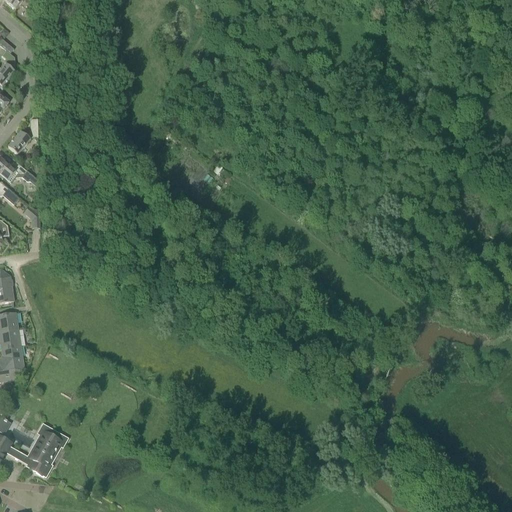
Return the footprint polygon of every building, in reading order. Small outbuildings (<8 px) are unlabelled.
[(23,2),(20,0),(1,0),(15,11),(23,2)] [(5,66),(0,72),(0,87),(2,89),(15,74),(11,70),(15,66),(14,62),(14,59),(10,56),(14,51),(2,41),(0,43),(0,47),(6,52),(1,58),(5,61),(4,63),(5,65),(5,66)] [(0,96),(0,87),(0,112),(1,113),(9,104),(0,96)] [(7,148),(15,155),(17,157),(30,141),(31,140),(38,140),(37,121),(31,121),(29,123),(30,123),(30,133),(29,135),(28,134),(25,137),(21,133),(7,148)] [(33,178),(26,172),(18,166),(13,171),(0,160),(0,176),(7,183),(11,185),(16,179),(21,179),(27,184),(30,183),(39,192),(39,183),(33,178)] [(19,200),(11,194),(0,183),(0,197),(2,197),(13,207),(19,200)] [(40,230),(40,220),(40,218),(29,209),(23,215),(32,222),(32,230),(40,230)] [(0,246),(2,247),(1,240),(9,238),(8,228),(0,221),(0,246)] [(5,275),(0,282),(0,305),(13,303),(10,278),(5,275)] [(0,316),(0,333),(18,331),(15,314),(0,316)] [(20,348),(18,331),(0,333),(0,343),(1,351),(20,348)] [(6,360),(3,364),(20,377),(24,373),(20,348),(1,351),(2,358),(6,360)] [(0,383),(17,381),(20,377),(3,364),(0,367),(0,366),(0,383)] [(0,432),(4,434),(8,423),(0,420),(0,432)] [(53,467),(48,465),(58,448),(63,450),(68,440),(43,426),(37,435),(43,438),(30,459),(8,447),(10,444),(0,438),(0,464),(5,455),(35,472),(34,473),(46,480),(53,467)]
